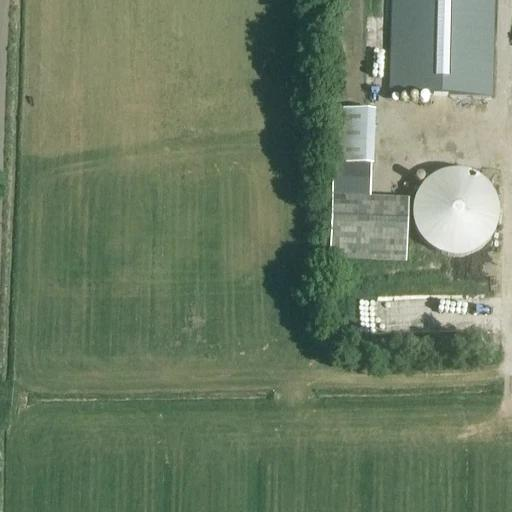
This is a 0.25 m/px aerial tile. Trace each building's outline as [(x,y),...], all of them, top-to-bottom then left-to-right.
[(392,0),(390,97),(490,99),(492,0),(392,0)] [(329,70),(329,94),(342,95),(342,71),(329,70)] [(374,114),(335,113),(333,168),(353,169),(372,169),(374,114)] [(371,200),(372,169),(353,169),(333,168),(332,199),(371,200)] [(460,225),(439,218),(430,244),(484,263),(509,190),(462,174),(454,196),(468,201),(460,225)] [(332,199),(330,199),(328,262),(406,265),(408,202),(371,200),(332,199)]
